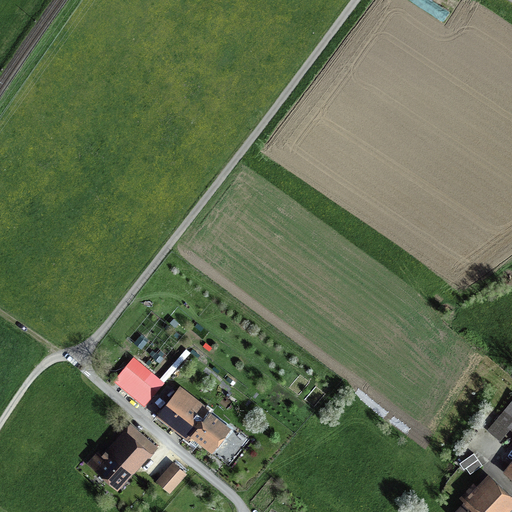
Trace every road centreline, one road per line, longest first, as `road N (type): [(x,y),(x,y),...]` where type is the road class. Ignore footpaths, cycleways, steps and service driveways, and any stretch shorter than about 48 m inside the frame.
road 1 (track): [(356,0),(102,331),(69,354)]
road 2 (track): [(69,354),(242,511)]
